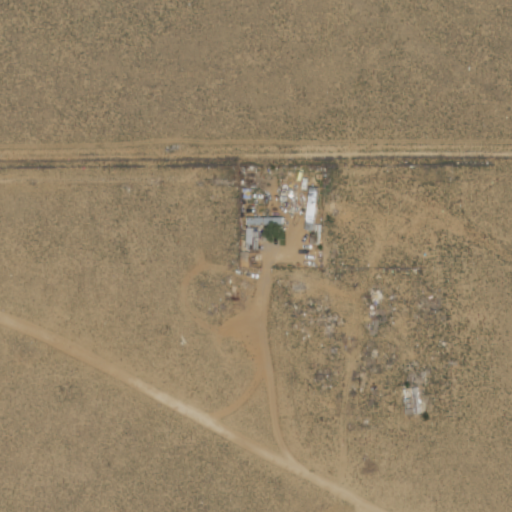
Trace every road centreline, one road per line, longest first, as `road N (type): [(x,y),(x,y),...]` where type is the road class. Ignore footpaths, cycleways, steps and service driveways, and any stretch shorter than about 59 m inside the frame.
road 1 (track): [(0,157),(511,153)]
road 2 (track): [(392,511),(0,314)]
road 3 (track): [(268,260),(263,316),(276,452)]
